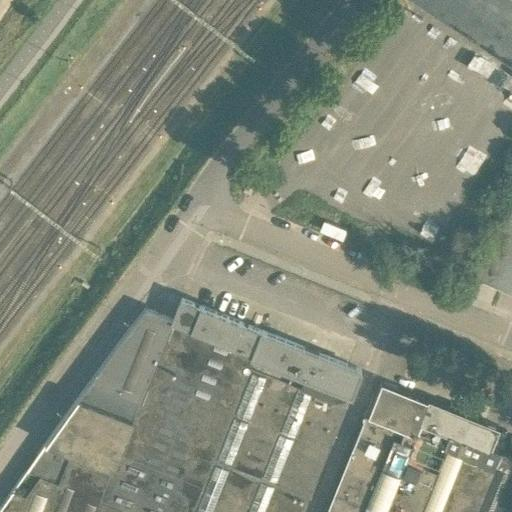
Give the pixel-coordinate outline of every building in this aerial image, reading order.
[(511,0),(416,0),(511,63),(511,0)] [(511,206),(469,272),(511,289),(511,206)] [(341,243),(345,234),(323,225),(319,234),(341,243)] [(302,511),(350,394),(352,395),(361,370),(319,353),(319,352),(305,346),(304,348),(181,299),(174,318),(146,308),(133,325),(78,398),(46,443),(3,504),(0,508),(0,511),(302,511)] [(500,427),(429,399),(429,400),(382,381),(329,511),(511,511),(511,455),(492,448),(500,427)]
